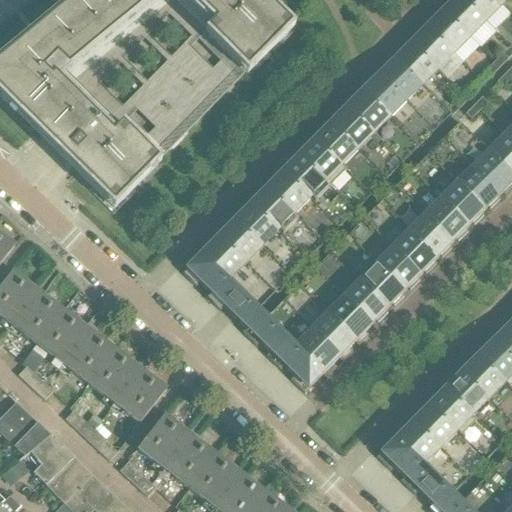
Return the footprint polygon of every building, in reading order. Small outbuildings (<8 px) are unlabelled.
[(76,172),(79,174),(113,208),(163,159),(116,112),(102,125),(87,110),(65,86),(175,0),(183,0),(212,25),(197,41),(240,80),(290,29),(260,0),(75,0),(0,62),(0,96),(40,137),(41,137),(49,145),(60,156),(63,159),(63,158),(77,171),(76,172)] [(461,0),(452,0),(441,12),(469,40),(485,23),(461,0)] [(494,0),(461,0),(485,23),(501,7),(494,0)] [(441,12),(425,28),(453,56),(469,40),(441,12)] [(425,28),(409,44),(437,72),(453,56),(425,28)] [(393,60),(393,61),(421,88),(437,72),(409,44),(393,60)] [(501,55),(493,63),(499,69),(507,61),(501,55)] [(393,61),(377,77),(405,105),(421,88),(393,61)] [(499,69),(493,63),(485,72),(491,77),(499,69)] [(511,80),(505,75),(497,83),(502,89),(511,80)] [(364,90),(361,93),(389,121),(405,105),(377,77),(374,80),(371,78),(361,88),(364,90)] [(470,88),(462,96),(467,102),(475,93),(470,88)] [(348,106),(345,109),(373,137),(389,121),(361,93),(358,96),(355,94),(345,104),(348,106)] [(467,102),(462,96),(453,105),(459,110),(467,102)] [(481,99),(473,107),(479,113),(487,105),(481,99)] [(479,113),(473,107),(465,116),(470,121),(479,113)] [(332,122),(329,125),(357,153),(373,137),(345,109),(342,112),(340,110),(329,120),(332,122)] [(316,139),(313,141),(341,170),(357,153),(329,125),(326,128),(324,126),(313,136),(316,139)] [(511,127),(503,137),(511,145),(511,127)] [(511,145),(503,137),(487,153),(511,177),(511,145)] [(300,155),(297,158),(329,190),(345,174),(341,170),(313,141),(310,145),(307,142),(297,153),(300,155)] [(511,177),(487,153),(471,169),(499,197),(511,184),(511,177)] [(284,171),(281,174),(309,202),(310,202),(314,206),(329,190),(297,158),(294,161),(292,158),(281,169),(284,171)] [(471,169),(455,185),(483,213),(486,210),(488,213),(498,203),(496,200),(499,197),(471,169)] [(267,187),(265,190),(293,218),(309,202),(281,174),(278,177),(276,175),(265,185),(267,187)] [(455,185),(439,202),(467,230),(470,227),(472,229),(482,219),(480,217),(483,213),(455,185)] [(252,204),(249,206),(277,234),(281,238),(297,223),(293,219),(293,218),(265,190),(262,193),(260,191),(249,201),(252,204)] [(439,202),(423,218),(451,246),(454,243),(456,245),(466,235),(464,233),(467,230),(439,202)] [(238,210),(229,219),(261,251),(277,234),(249,206),(242,213),(238,210)] [(423,218),(407,234),(435,262),(438,259),(440,262),(450,251),(448,249),(451,246),(423,218)] [(222,226),(213,235),(245,267),(261,251),(229,219),(228,220),(231,224),(226,230),(222,226)] [(407,234),(391,250),(419,278),(422,276),(424,278),(434,267),(432,265),(435,262),(407,234)] [(196,253),(199,256),(225,281),(228,284),(229,283),(245,267),(213,235),(212,237),(215,240),(210,246),(206,242),(196,253)] [(0,265),(14,247),(0,236),(0,265)] [(391,250),(375,267),(403,295),(406,292),(408,294),(418,284),(416,281),(419,278),(391,250)] [(205,298),(207,300),(225,281),(199,256),(181,275),(195,289),(199,285),(203,289),(208,295),(205,298)] [(375,267),(359,283),(387,311),(390,308),(392,310),(402,300),(400,298),(403,295),(375,267)] [(75,344),(77,340),(85,330),(41,296),(30,310),(24,305),(34,291),(12,274),(0,289),(0,320),(139,426),(146,417),(166,391),(143,373),(132,387),(126,383),(136,368),(92,334),(81,349),(75,344)] [(231,317),(234,320),(250,304),(248,301),(229,283),(228,284),(225,281),(207,300),(219,312),(223,309),(231,317)] [(359,283),(343,299),(371,327),(374,324),(376,327),(386,316),(384,314),(387,311),(359,283)] [(343,299),(327,315),(359,347),(367,338),(364,334),(371,327),(343,299)] [(241,334),(255,347),(274,328),(250,304),(234,320),(245,331),(241,334)] [(327,315),(311,331),(343,363),(351,354),(348,350),(354,345),(357,348),(359,347),(327,315)] [(511,330),(507,326),(491,342),(511,362),(511,330)] [(265,358),(279,371),(297,353),(293,349),(295,348),(274,328),(255,347),(256,348),(259,345),(269,355),(265,358)] [(293,349),(297,353),(322,377),(325,380),(335,370),(332,367),(338,361),(341,364),(343,363),(311,331),(295,348),(293,349)] [(511,362),(491,342),(475,358),(504,386),(508,390),(511,385),(511,362)] [(297,353),(279,371),(280,372),(283,369),(293,378),(290,382),(303,395),(322,377),(297,353)] [(465,362),(456,371),(488,402),(504,386),(475,358),(468,365),(465,362)] [(41,383),(26,369),(18,378),(33,392),(41,383)] [(449,378),(440,387),(472,419),(488,402),(456,371),(455,372),(458,376),(452,381),(449,378)] [(41,383),(33,392),(44,403),(52,394),(41,383)] [(433,394),(424,403),(456,435),(460,439),(475,423),(471,419),(472,419),(440,387),(439,389),(442,392),(436,398),(433,394)] [(417,411),(408,420),(440,451),(456,435),(424,403),(423,405),(426,408),(420,414),(417,411)] [(14,405),(4,417),(0,421),(0,437),(22,460),(48,438),(27,417),(14,405)] [(73,413),(70,417),(65,422),(79,436),(87,427),(86,426),(73,413)] [(288,511),(244,478),(233,492),(227,487),(238,473),(193,439),(182,453),(176,448),(187,434),(164,417),(137,452),(215,511),(288,511)] [(109,463),(117,455),(104,443),(110,437),(99,427),(101,425),(94,418),(86,426),(87,427),(79,436),(109,463)] [(391,437),(394,441),(419,466),(422,469),(424,468),(440,451),(408,420),(407,421),(410,424),(404,430),(401,427),(391,437)] [(43,485),(71,459),(67,454),(63,450),(61,452),(59,450),(52,442),(48,438),(22,460),(24,461),(29,457),(41,469),(33,476),(43,485)] [(400,483),(401,484),(419,466),(394,441),(376,459),(390,473),(393,470),(403,479),(400,483)] [(127,511),(110,495),(72,459),(72,460),(71,459),(43,485),(70,511),(127,511)] [(2,479),(10,490),(30,473),(21,463),(2,479)] [(155,491),(128,465),(119,473),(146,499),(155,491)] [(425,501),(429,505),(445,488),(441,485),(424,468),(422,469),(419,466),(401,484),(414,497),(417,493),(425,501)] [(468,511),(445,488),(429,505),(436,511),(468,511)] [(0,511),(16,511),(19,509),(9,498),(4,503),(0,499),(0,511)]
